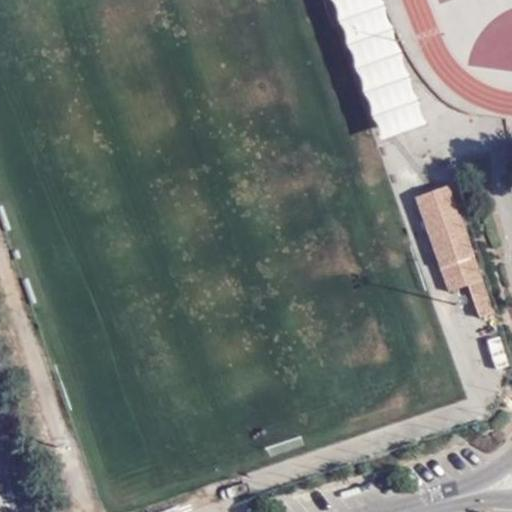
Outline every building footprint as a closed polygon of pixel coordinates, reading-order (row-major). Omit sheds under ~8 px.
[(333,0),(355,62),(366,58),(379,54),(359,0),(333,0)] [(379,54),(366,58),(375,83),(388,79),(379,54)] [(388,79),(375,83),(364,87),(378,127),(403,119),(388,79)] [(446,189),(413,200),(439,269),(471,259),(446,189)] [(471,259),(439,269),(445,289),(466,283),(478,279),(471,259)] [(488,311),(478,279),(466,283),(476,315),(488,311)]
